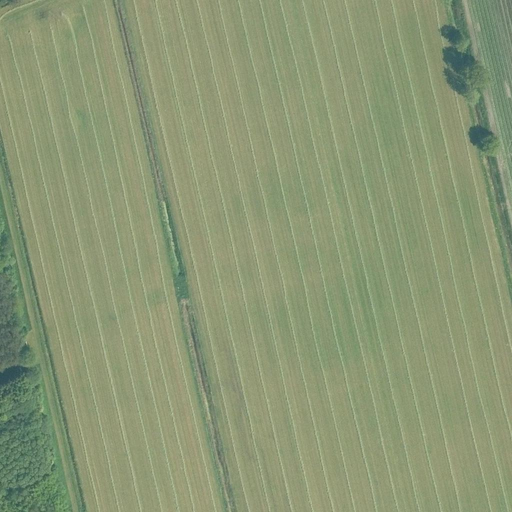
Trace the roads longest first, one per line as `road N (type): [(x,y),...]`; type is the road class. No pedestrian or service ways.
road 1 (track): [(75,511),(40,358),(0,377)]
road 2 (track): [(0,179),(40,358)]
